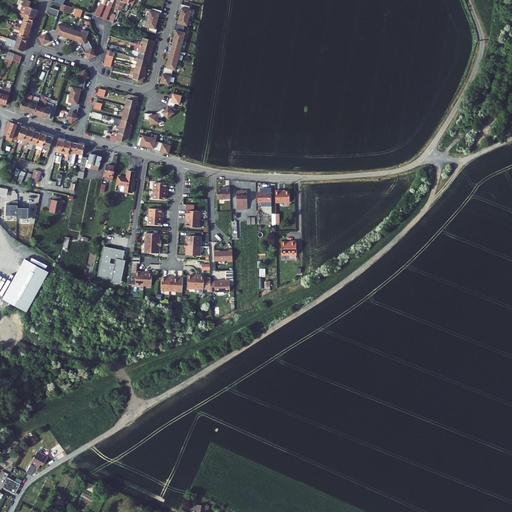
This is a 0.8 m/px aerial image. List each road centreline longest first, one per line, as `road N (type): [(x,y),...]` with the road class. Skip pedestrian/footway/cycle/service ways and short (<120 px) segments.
road 1 (track): [(439,160),(422,210),(378,253),(280,325),(60,461)]
road 2 (residential): [(213,171),(331,177),(395,171),(421,159)]
road 3 (track): [(13,332),(50,347),(119,357),(145,410)]
